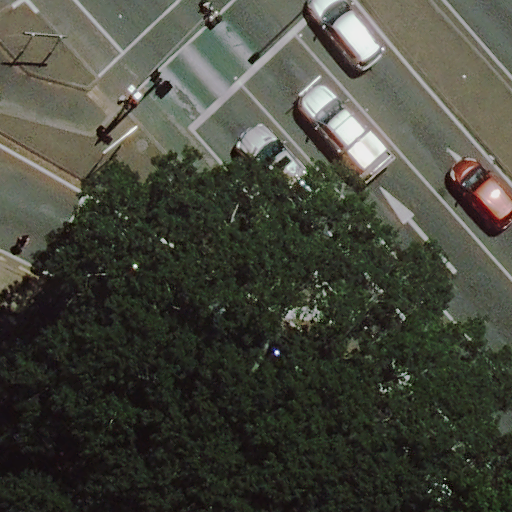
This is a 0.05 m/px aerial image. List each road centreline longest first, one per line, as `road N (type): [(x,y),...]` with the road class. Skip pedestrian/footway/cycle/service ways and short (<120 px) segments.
road 1 (secondary): [(456,511),(313,378),(97,243),(0,197)]
road 2 (secondary): [(511,333),(214,0)]
